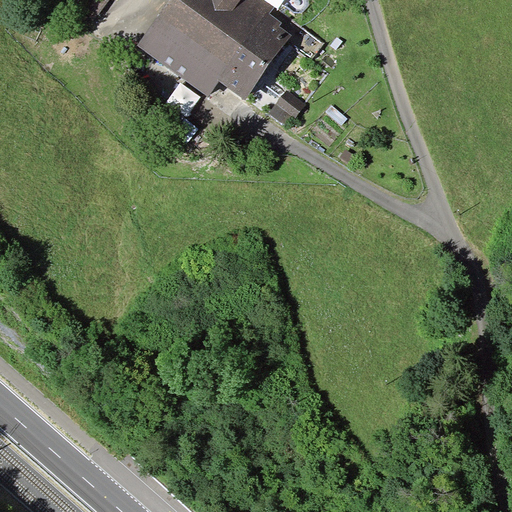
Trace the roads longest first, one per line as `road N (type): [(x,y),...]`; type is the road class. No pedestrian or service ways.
road 1 (unclassified): [(511,505),(497,465),(494,320),(448,234)]
road 2 (unclassified): [(448,234),(376,0)]
road 3 (unclassified): [(448,234),(258,126)]
road 4 (primary): [(0,402),(124,511)]
